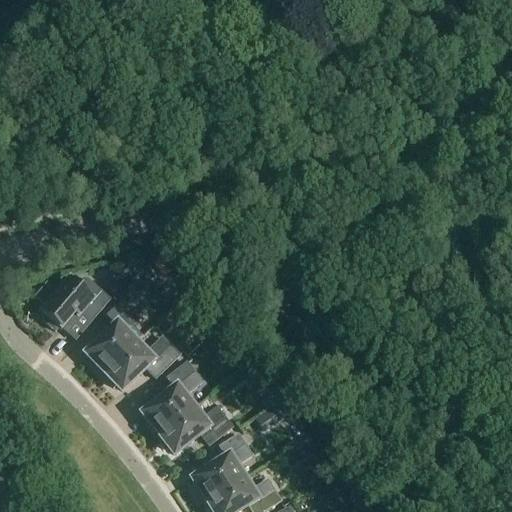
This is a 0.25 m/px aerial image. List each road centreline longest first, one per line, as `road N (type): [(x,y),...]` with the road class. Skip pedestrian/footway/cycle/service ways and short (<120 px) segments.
road 1 (unclassified): [(0,256),(419,165),(471,135),(511,89)]
road 2 (residential): [(169,511),(78,395),(6,324),(0,288)]
